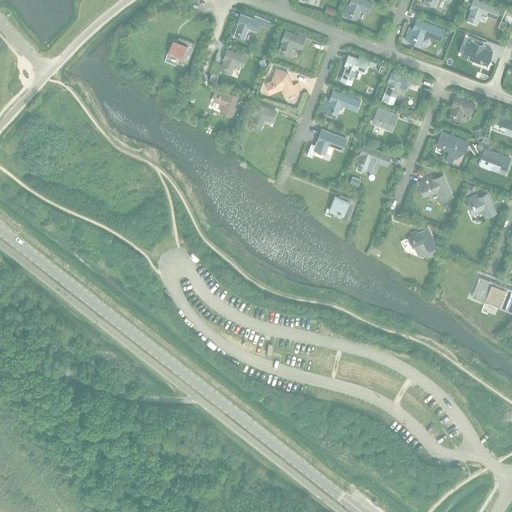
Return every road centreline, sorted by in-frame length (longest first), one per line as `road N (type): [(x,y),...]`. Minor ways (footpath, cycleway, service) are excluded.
road 1 (secondary): [(361,511),(0,228)]
road 2 (residential): [(279,183),(338,35)]
road 3 (residential): [(396,205),(444,76)]
